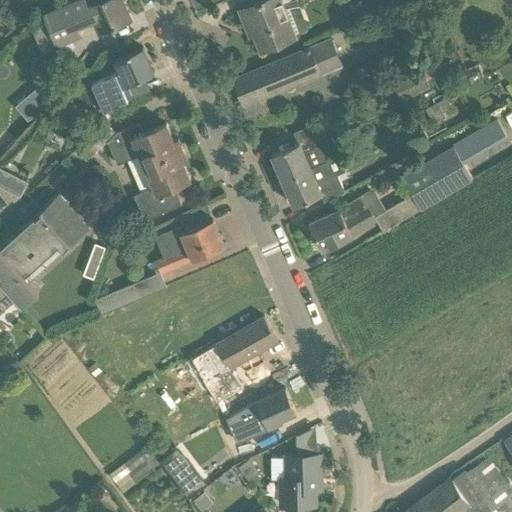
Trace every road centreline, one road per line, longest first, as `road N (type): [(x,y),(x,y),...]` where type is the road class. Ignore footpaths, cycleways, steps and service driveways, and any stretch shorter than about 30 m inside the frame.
road 1 (residential): [(361,511),(363,482),(349,424),(162,0)]
road 2 (unclassified): [(371,511),(511,415)]
